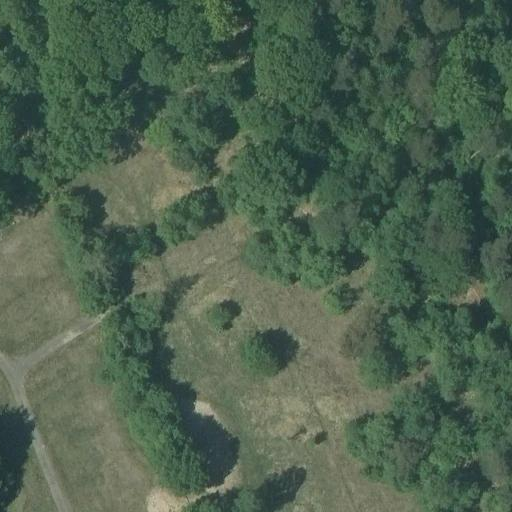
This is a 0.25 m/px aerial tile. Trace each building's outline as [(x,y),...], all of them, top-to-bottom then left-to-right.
[(46,290),(57,283),(43,261),(33,268),(46,290)] [(64,292),(51,299),(64,325),(78,318),(64,292)] [(151,345),(156,362),(167,358),(161,341),(151,345)] [(93,397),(82,407),(95,420),(105,411),(93,397)] [(113,456),(131,448),(123,430),(105,438),(113,456)] [(110,483),(124,507),(136,499),(123,476),(110,483)]
